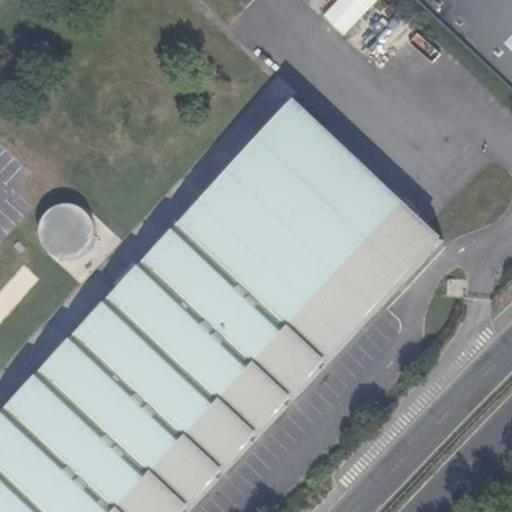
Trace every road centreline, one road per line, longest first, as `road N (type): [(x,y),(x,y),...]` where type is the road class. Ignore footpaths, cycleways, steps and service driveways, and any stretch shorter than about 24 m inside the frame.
road 1 (secondary): [(511,348),(352,511)]
road 2 (secondary): [(428,511),(511,423)]
